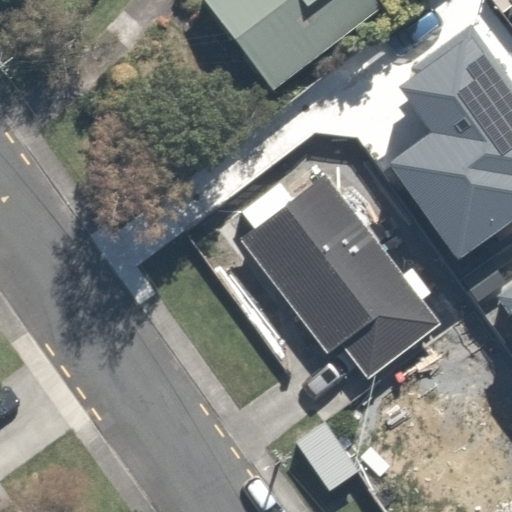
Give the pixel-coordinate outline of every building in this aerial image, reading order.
[(193,0),(255,85),(372,0),(193,0)] [(511,100),(511,54),(471,0),(469,0),(416,39),(480,125),(511,100)] [(227,201),(243,218),(227,232),(358,377),(435,308),(304,163),(277,187),(261,170),(227,201)] [(511,300),(500,311),(511,324),(511,300)] [(511,511),(511,398),(503,388),(511,381),(511,380),(472,327),(463,334),(454,323),(356,396),(395,448),(373,465),(408,511),(437,511),(442,509),(443,511),(511,511)]
